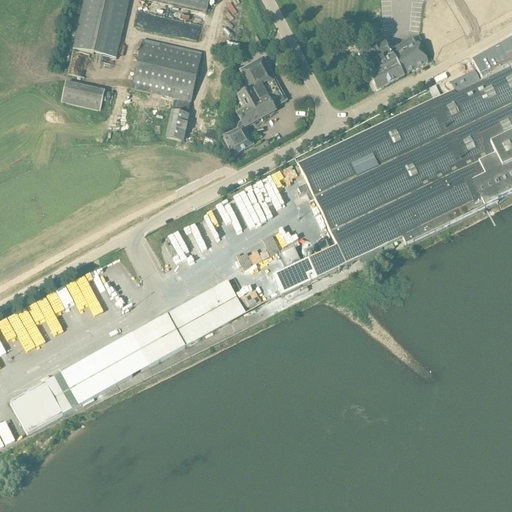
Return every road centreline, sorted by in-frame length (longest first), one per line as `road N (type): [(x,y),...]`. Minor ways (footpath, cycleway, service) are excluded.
road 1 (unclassified): [(0,308),(333,124)]
road 2 (unknown): [(0,396),(146,309),(154,286),(133,234)]
road 3 (unclassified): [(333,124),(511,29)]
road 4 (unclassified): [(333,124),(267,0)]
